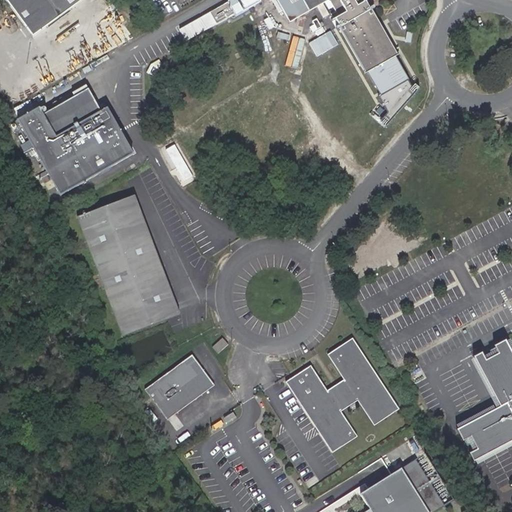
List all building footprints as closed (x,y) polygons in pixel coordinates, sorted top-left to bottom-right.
[(7,0),(32,33),(77,0),(7,0)] [(246,0),(252,10),(262,5),(259,0),(246,0)] [(395,57),(398,56),(372,11),(374,9),(373,7),(371,9),(367,2),(370,0),(276,0),(289,23),(330,0),(340,19),(336,21),(366,74),(368,73),(381,97),(386,94),(389,99),(402,92),(400,87),(409,81),(395,57)] [(333,29),(312,41),(320,55),(341,43),(333,29)] [(101,113),(88,92),(45,116),(57,137),(101,113)] [(26,145),(29,151),(38,147),(34,141),(26,145)] [(186,180),(195,176),(178,143),(169,148),(186,180)] [(136,195),(78,215),(121,335),(179,315),(136,195)] [(218,353),(229,345),(223,337),(212,347),(218,353)] [(314,364),(288,381),(303,404),(306,402),(336,445),(354,433),(338,407),(361,393),(378,417),(395,406),(354,345),(354,337),(329,353),(335,355),(352,380),(329,395),(314,371),(314,364)] [(511,344),(509,338),(477,355),(503,405),(460,428),(480,465),(511,448),(511,344)] [(204,383),(206,375),(191,355),(145,389),(166,419),(204,392),(204,383)] [(204,383),(204,392),(213,385),(206,375),(204,383)] [(429,511),(402,469),(361,496),(371,511),(429,511)]
